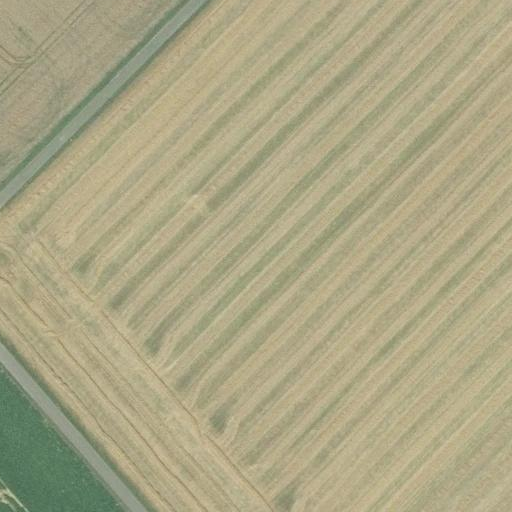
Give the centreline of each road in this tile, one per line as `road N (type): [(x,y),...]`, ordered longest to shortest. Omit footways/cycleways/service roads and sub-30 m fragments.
road 1 (unclassified): [(0,201),(198,0)]
road 2 (unclassified): [(139,511),(0,349)]
